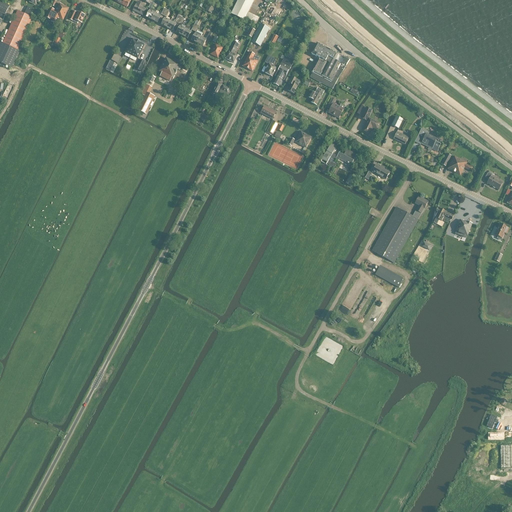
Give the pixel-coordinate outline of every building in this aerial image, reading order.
[(134,2),(130,0),(129,0),(126,7),(130,10),(134,2)] [(240,0),(232,17),(246,24),(258,0),(240,0)] [(0,32),(5,22),(6,22),(13,8),(0,1),(0,32)] [(53,9),(48,19),(54,22),(53,23),(59,26),(60,25),(59,24),(61,20),(62,21),(62,20),(66,22),(66,21),(72,9),(63,4),(59,13),(58,12),(53,9)] [(146,18),(149,12),(146,11),(147,8),(141,5),(136,13),(146,18)] [(211,6),(208,12),(214,15),(217,9),(211,6)] [(20,13),(5,45),(4,45),(1,50),(0,52),(0,63),(12,69),(20,53),(19,52),(34,20),(33,19),(36,11),(31,8),(27,16),(20,13)] [(154,11),(149,20),(155,23),(159,16),(160,14),(154,11)] [(80,25),(81,23),(83,25),(87,17),(81,14),(81,15),(76,13),(72,21),(80,25)] [(159,16),(155,23),(160,26),(164,19),(159,16)] [(174,24),(170,30),(176,33),(180,24),(182,25),(185,19),(181,17),(178,23),(177,22),(176,25),(174,24)] [(187,20),(185,19),(182,25),(184,27),(180,35),(186,38),(189,32),(188,31),(190,29),(186,27),(186,26),(185,25),(187,20)] [(170,30),(174,24),(168,21),(165,28),(170,30)] [(256,45),(265,50),(275,32),(266,27),(256,45)] [(194,34),(192,33),(193,31),(190,29),(188,31),(189,32),(186,38),(191,41),(194,34)] [(199,36),(195,43),(201,46),(204,39),(203,39),(204,36),(200,34),(199,34),(198,36),(199,36)] [(277,36),(273,44),(277,46),(279,42),(281,39),(277,36)] [(204,39),(201,46),(206,48),(209,42),(204,39)] [(237,43),(228,60),(237,65),(241,57),(237,55),(240,49),(240,50),(242,46),(241,46),(243,43),(238,40),(237,43)] [(135,59),(142,44),(135,41),(128,55),(135,59)] [(148,47),(142,44),(135,59),(141,62),(148,47)] [(314,55),(325,61),(319,71),(322,73),(320,76),(335,84),(340,73),(344,75),(353,61),(348,59),(344,66),(338,63),(341,57),(320,45),(314,55)] [(214,56),(221,60),(226,50),(219,47),(214,56)] [(245,68),(255,73),(260,63),(263,59),(258,56),(253,54),(246,68),(245,68)] [(124,59),(118,56),(115,62),(120,65),(124,59)] [(276,78),(280,70),(277,68),(280,61),(272,57),(268,64),(272,66),(268,74),(276,78)] [(282,88),(285,81),(287,82),(297,63),(288,58),(278,77),(280,79),(277,85),(282,88)] [(165,75),(163,79),(173,84),(175,80),(176,81),(180,72),(182,73),(184,69),(182,68),(183,67),(169,60),(162,74),(165,75)] [(144,62),(139,71),(145,74),(150,65),(144,62)] [(302,86),(298,84),(300,81),(295,78),(291,85),(294,87),(291,92),(297,96),(302,86)] [(344,81),(343,84),(353,89),(354,86),(344,81)] [(230,97),(233,91),(226,88),(225,88),(225,87),(221,85),(215,97),(219,99),(223,92),(224,93),(223,94),(230,97)] [(157,90),(151,87),(146,97),(149,99),(142,113),(147,115),(148,112),(153,114),(160,100),(154,96),(157,90)] [(323,101),(324,99),(327,94),(321,90),(318,96),(315,94),(312,100),(315,102),(314,104),(320,108),(323,101)] [(342,120),(347,111),(348,109),(344,106),(342,108),(337,105),(339,102),(335,100),(330,109),(333,111),(331,115),(342,120)] [(275,121),(278,115),(267,109),(264,115),(275,121)] [(380,132),(383,126),(372,120),(375,112),(369,109),(365,118),(371,121),(365,132),(372,136),(375,130),(380,132)] [(406,122),(399,118),(394,128),(401,131),(406,122)] [(275,136),(278,131),(281,126),(276,123),(273,129),(270,133),(275,136)] [(440,153),(444,146),(439,144),(441,141),(430,136),(430,134),(424,131),(420,140),(425,143),(424,146),(440,153)] [(408,146),(412,139),(400,133),(397,141),(408,146)] [(308,150),(314,140),(303,134),(298,143),(294,141),(291,146),(295,148),(297,144),(308,150)] [(333,159),(330,165),(337,169),(339,167),(337,166),(340,160),(354,168),(360,157),(351,151),(347,157),(342,154),(340,158),(335,156),(340,148),(335,145),(328,156),(333,159)] [(448,169),(454,158),(449,155),(443,166),(448,169)] [(333,159),(328,156),(324,164),(329,167),(330,165),(333,159)] [(473,173),(475,170),(468,167),(469,165),(457,159),(450,171),(463,178),(467,170),(473,173)] [(383,169),(379,167),(375,174),(389,181),(393,174),(387,171),(388,170),(384,167),(383,169)] [(501,192),(505,186),(494,179),(495,177),(491,175),(490,175),(487,180),(491,182),(490,185),(501,192)] [(422,208),(415,219),(399,210),(375,254),(397,266),(421,222),(431,204),(427,203),(426,203),(421,200),(418,206),(422,208)] [(440,215),(438,220),(435,224),(440,227),(442,222),(445,224),(447,221),(453,224),(456,219),(449,215),(449,214),(442,211),(441,211),(439,214),(440,215)] [(458,233),(470,238),(475,225),(469,223),(469,224),(466,222),(466,223),(462,222),(458,233)] [(504,243),(504,241),(507,236),(509,237),(511,231),(503,226),(497,237),(500,239),(500,240),(504,243)] [(427,243),(424,248),(431,252),(433,247),(427,243)] [(500,254),(496,262),(502,264),(505,257),(500,254)] [(378,277),(401,290),(406,281),(383,268),(378,277)] [(371,291),(366,299),(369,301),(374,293),(371,291)] [(495,431),(500,419),(494,417),(489,428),(495,431)] [(503,441),(503,471),(511,470),(511,418),(511,419),(507,419),(507,427),(511,427),(511,429),(505,429),(505,441),(503,441)] [(488,446),(479,464),(489,468),(497,450),(488,446)]
